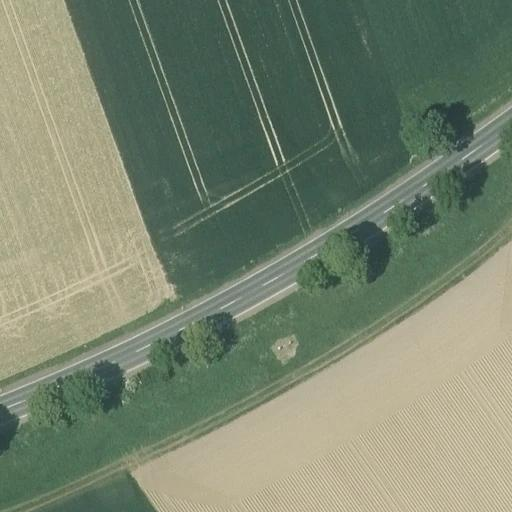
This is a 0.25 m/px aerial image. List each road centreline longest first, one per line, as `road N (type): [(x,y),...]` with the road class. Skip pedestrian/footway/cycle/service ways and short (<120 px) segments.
road 1 (secondary): [(511,124),(419,192),(247,297),(0,413)]
road 2 (track): [(18,511),(191,435),(369,337),(441,290),(511,228)]
